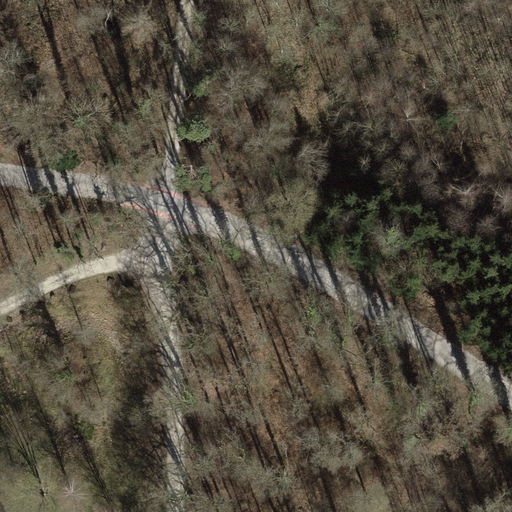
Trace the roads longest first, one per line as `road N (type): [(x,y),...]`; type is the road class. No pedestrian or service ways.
road 1 (unclassified): [(511,393),(304,263),(162,205)]
road 2 (track): [(172,210),(162,253),(174,511)]
road 3 (unclassified): [(162,205),(185,0)]
road 4 (track): [(0,309),(119,259),(162,253)]
road 5 (unclassified): [(162,205),(0,173)]
